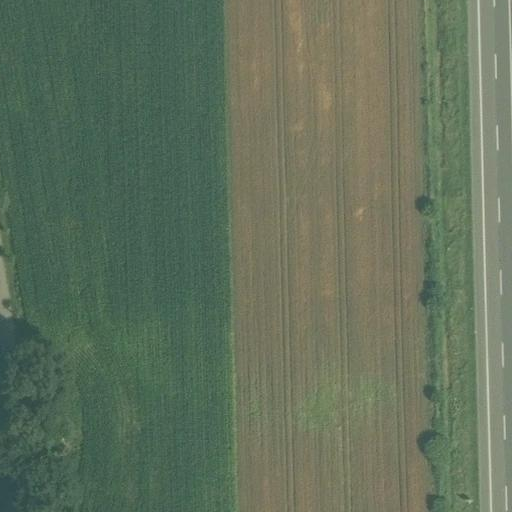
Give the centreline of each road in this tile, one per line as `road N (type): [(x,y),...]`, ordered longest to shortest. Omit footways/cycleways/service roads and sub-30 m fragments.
road 1 (motorway): [(490,0),(499,511)]
road 2 (unclassified): [(21,511),(0,228)]
